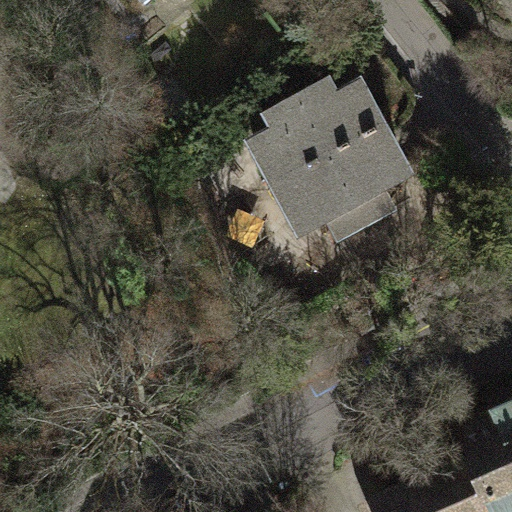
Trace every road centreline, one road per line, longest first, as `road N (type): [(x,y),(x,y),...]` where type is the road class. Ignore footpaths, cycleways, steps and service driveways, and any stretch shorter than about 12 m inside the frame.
road 1 (residential): [(511,305),(455,328),(121,511)]
road 2 (residential): [(390,0),(511,151)]
